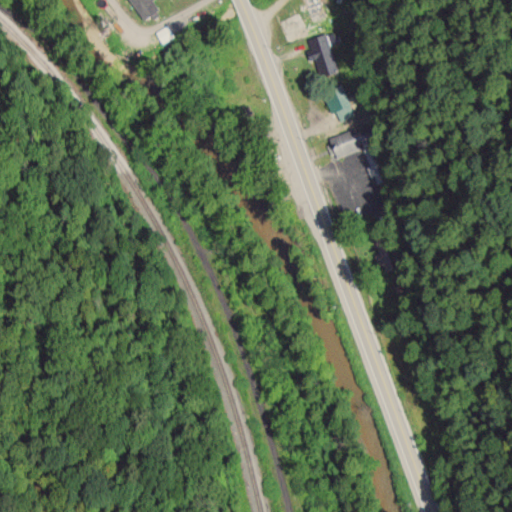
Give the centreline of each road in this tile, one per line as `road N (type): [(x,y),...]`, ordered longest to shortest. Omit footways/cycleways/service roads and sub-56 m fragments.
road 1 (tertiary): [(238,0),(431,511)]
road 2 (residential): [(97,500),(0,278)]
